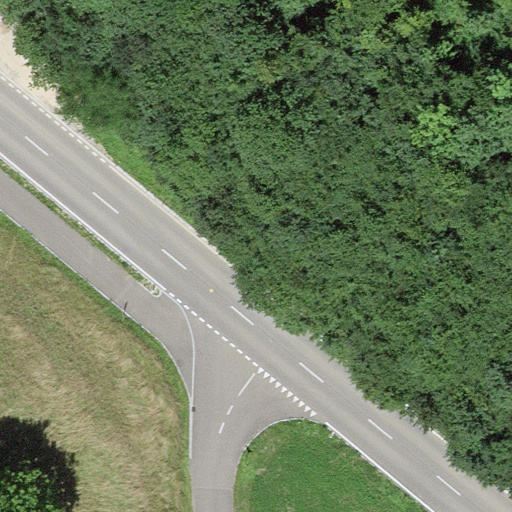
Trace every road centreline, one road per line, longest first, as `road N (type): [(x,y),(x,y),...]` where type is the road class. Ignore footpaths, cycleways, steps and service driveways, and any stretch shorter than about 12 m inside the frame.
road 1 (tertiary): [(251,334),(0,114)]
road 2 (tertiary): [(478,511),(251,334)]
road 3 (unclassified): [(225,511),(219,403),(251,334)]
